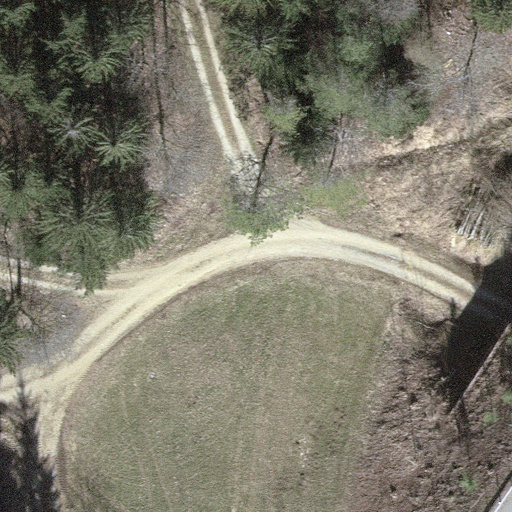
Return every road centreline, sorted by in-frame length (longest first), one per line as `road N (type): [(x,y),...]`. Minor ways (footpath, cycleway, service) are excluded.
road 1 (track): [(204,0),(282,244),(208,266),(158,295)]
road 2 (track): [(52,511),(47,471),(71,367),(158,295)]
road 3 (track): [(511,319),(282,244)]
road 4 (track): [(158,295),(0,263)]
